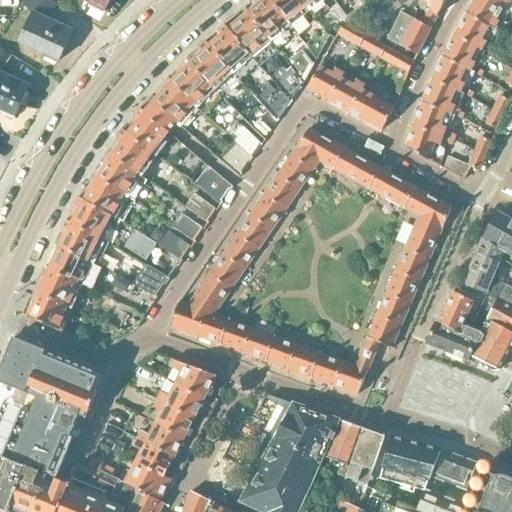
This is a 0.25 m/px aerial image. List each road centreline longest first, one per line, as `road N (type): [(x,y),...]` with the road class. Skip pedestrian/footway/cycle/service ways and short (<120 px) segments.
road 1 (residential): [(390,147),(303,101),(148,336)]
road 2 (residential): [(386,420),(148,336)]
road 3 (secondary): [(10,281),(49,197),(141,69)]
road 4 (residential): [(386,420),(483,195)]
road 5 (secondary): [(124,53),(75,115),(0,246)]
road 6 (residential): [(390,147),(463,0)]
road 7 (residential): [(113,369),(0,321)]
